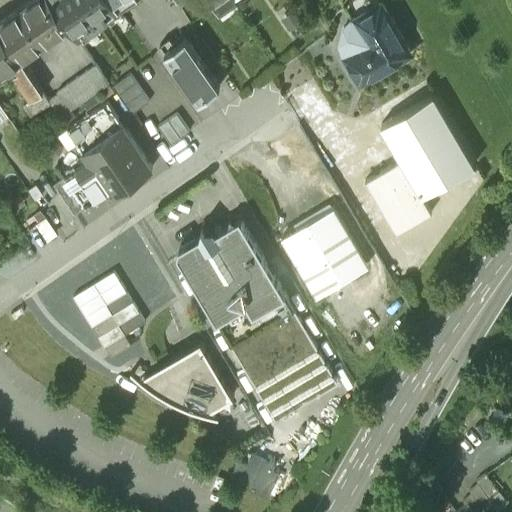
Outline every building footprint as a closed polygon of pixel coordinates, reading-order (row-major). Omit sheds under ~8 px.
[(31,0),(0,22),(0,30),(21,60),(69,26),(50,0),(31,0)] [(111,0),(50,0),(69,26),(78,39),(120,11),(117,8),(111,0)] [(111,0),(117,8),(129,0),(111,0)] [(199,0),(209,14),(212,12),(228,0),(199,0)] [(230,0),(228,0),(212,12),(219,21),(236,8),(230,0)] [(345,63),(360,87),(407,59),(379,11),(355,25),(350,24),(350,25),(342,33),(338,50),(341,60),(341,62),(345,63)] [(0,30),(0,74),(21,60),(0,30)] [(198,106),(220,91),(184,38),(162,53),(198,106)] [(47,100),(60,119),(109,85),(96,66),(47,100)] [(36,98),(43,94),(26,70),(14,78),(36,111),(42,107),(36,98)] [(129,75),(110,88),(131,116),(149,103),(129,75)] [(420,202),(474,170),(433,100),(379,132),(400,166),(364,187),(395,240),(430,219),(420,202)] [(89,162),(65,178),(85,208),(109,191),(112,197),(152,169),(106,103),(67,130),(89,162)] [(157,129),(170,147),(190,134),(177,115),(157,129)] [(85,208),(65,178),(54,185),(74,215),(85,208)] [(333,211),(281,242),(316,301),(368,270),(333,211)] [(275,423),(337,387),(238,221),(235,223),(229,222),(227,227),(214,235),(212,232),(201,229),(199,239),(178,252),(176,258),(275,423)] [(139,250),(119,262),(131,283),(152,271),(139,250)] [(192,413),(206,418),(232,403),(200,347),(139,383),(152,393),(164,401),(178,408),(192,413)] [(237,466),(228,486),(267,503),(279,479),(272,476),(274,471),(249,461),(246,469),(237,466)] [(486,482),(455,507),(459,511),(500,511),(507,507),(486,482)]
